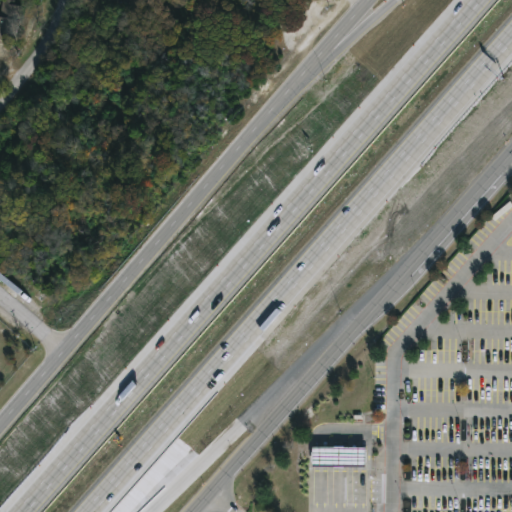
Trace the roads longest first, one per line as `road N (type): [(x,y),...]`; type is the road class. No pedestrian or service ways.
road 1 (motorway): [(483,0),(23,511)]
road 2 (motorway): [(85,511),(511,37)]
road 3 (secondary): [(367,0),(0,422)]
road 4 (secondary): [(193,511),(511,153)]
road 5 (motorway): [(161,511),(357,327)]
road 6 (motorway): [(394,0),(261,118)]
